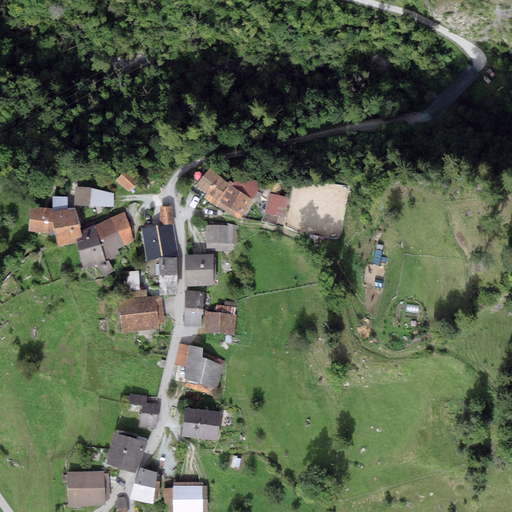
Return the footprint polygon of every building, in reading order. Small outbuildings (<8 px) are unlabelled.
[(128,169),(116,182),(130,194),(141,181),(128,169)] [(220,179),(207,169),(194,186),(207,196),(217,183),(220,179)] [(255,181),(230,188),(254,203),(262,189),(255,181)] [(230,188),(217,183),(207,196),(204,200),(217,208),(220,205),(230,188)] [(254,203),(230,188),(220,205),(244,219),(254,203)] [(94,190),(74,189),(72,209),(116,209),(114,196),(94,190)] [(290,199),(261,194),(258,213),(277,216),(279,210),(288,212),(290,199)] [(161,227),(142,229),(147,260),(177,257),(173,226),(172,208),(160,208),(161,227)] [(53,212),(30,209),(28,232),(51,235),(53,212)] [(75,210),(53,214),(58,243),(81,239),(75,210)] [(123,215),(93,229),(105,258),(136,244),(123,215)] [(239,228),(205,227),(205,246),(238,247),(239,228)] [(95,238),(74,245),(81,268),(102,261),(95,238)] [(213,258),(184,259),(185,287),(213,286),(213,258)] [(175,261),(156,262),(157,297),(176,296),(175,261)] [(126,293),(139,293),(138,275),(125,276),(126,293)] [(202,298),(186,297),(184,329),(200,330),(202,298)] [(156,302),(118,307),(121,334),(160,330),(156,302)] [(417,314),(406,312),(405,319),(416,320),(417,314)] [(237,316),(207,313),(205,334),(235,337),(237,316)] [(201,351),(180,347),(175,369),(184,371),(182,384),(219,393),(225,367),(199,361),(201,351)] [(157,407),(140,405),(138,427),(155,428),(157,407)] [(219,414),(183,411),(181,437),(216,441),(219,414)] [(145,445),(115,436),(105,466),(130,475),(145,445)] [(160,475),(139,470),(132,499),(153,504),(160,475)] [(103,473),(65,474),(66,507),(104,506),(103,473)] [(205,511),(206,490),(172,489),(171,511),(205,511)]
